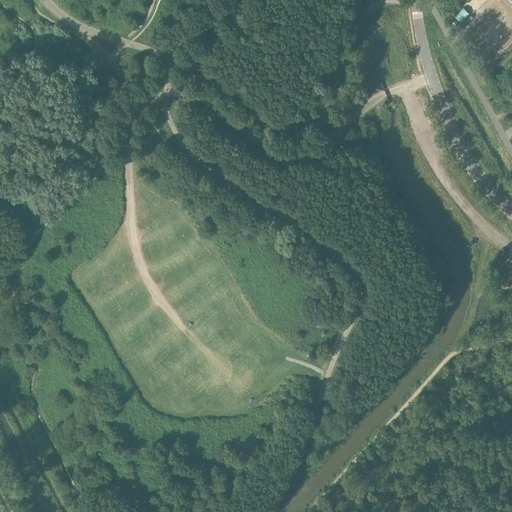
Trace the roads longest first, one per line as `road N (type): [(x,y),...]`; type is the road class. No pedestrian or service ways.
road 1 (unknown): [(27,0),(105,59),(185,159),(351,276),(350,311),(263,511)]
road 2 (track): [(359,0),(383,163),(440,261),(443,309),(431,337),(275,511)]
road 3 (unknown): [(309,511),(465,342),(511,330)]
road 4 (unknown): [(511,221),(481,191),(444,130),(420,73),(407,0)]
road 5 (unclassified): [(511,210),(453,133),(426,62),(415,0)]
road 6 (track): [(63,511),(0,386)]
